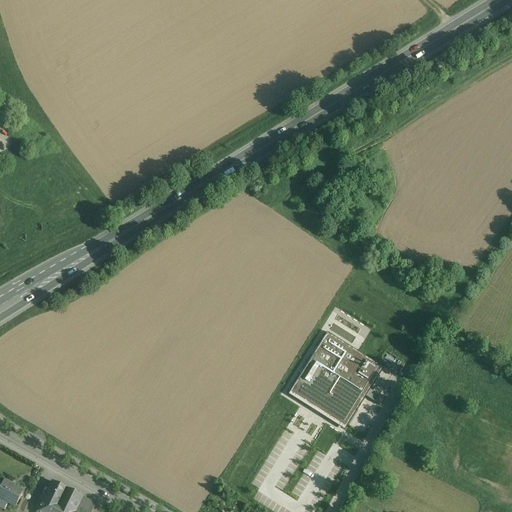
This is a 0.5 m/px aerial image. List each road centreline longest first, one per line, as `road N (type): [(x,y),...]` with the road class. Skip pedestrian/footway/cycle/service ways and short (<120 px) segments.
road 1 (primary): [(500,0),(16,299)]
road 2 (residential): [(0,429),(144,511)]
